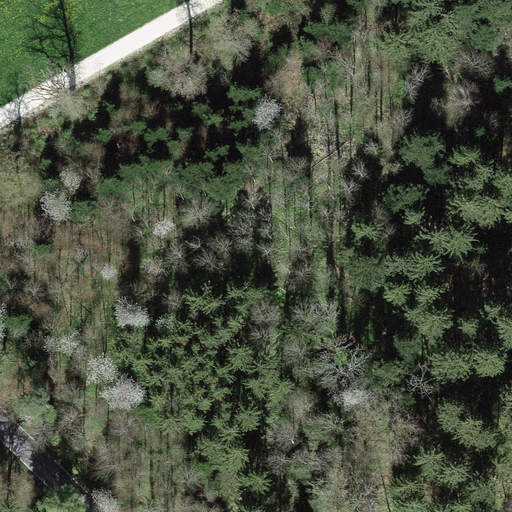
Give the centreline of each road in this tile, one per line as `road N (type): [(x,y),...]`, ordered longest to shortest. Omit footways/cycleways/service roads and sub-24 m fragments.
road 1 (track): [(198,0),(0,127)]
road 2 (unclassified): [(0,431),(89,511)]
